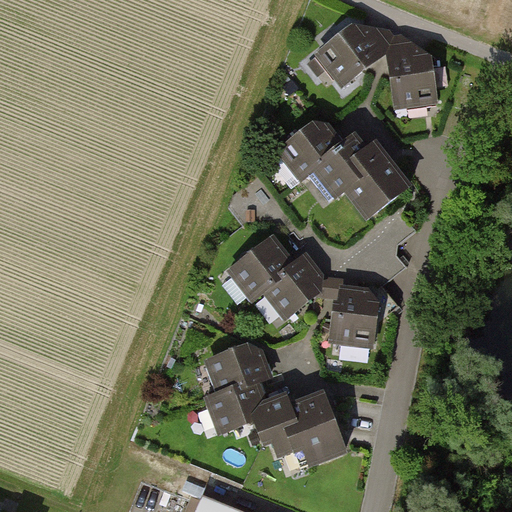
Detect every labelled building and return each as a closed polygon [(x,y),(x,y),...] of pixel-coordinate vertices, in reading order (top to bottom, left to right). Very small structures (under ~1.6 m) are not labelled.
[(328,62),(351,91),(399,54),(381,32),(368,31),(328,62)] [(438,52),(399,54),(402,111),(442,109),(438,52)] [(327,127),(287,156),(306,183),(323,171),(347,154),(327,127)] [(366,140),(347,154),(323,171),(344,200),(356,191),(367,183),(361,174),(381,160),(366,140)] [(361,174),(367,183),(356,191),(378,221),(419,191),(391,152),(381,160),(361,174)] [(280,239),(238,272),(262,303),(273,294),(304,270),(280,239)] [(304,270),(273,294),(294,320),(339,285),(318,259),(304,270)] [(346,291),(340,343),(377,348),(383,295),(346,291)] [(353,456),(334,396),(299,407),(296,396),(270,404),(264,383),(276,380),(266,346),(217,362),(227,395),(215,399),(225,431),(265,418),(277,457),(304,449),(311,469),(353,456)] [(248,511),(213,497),(206,511),(248,511)]
